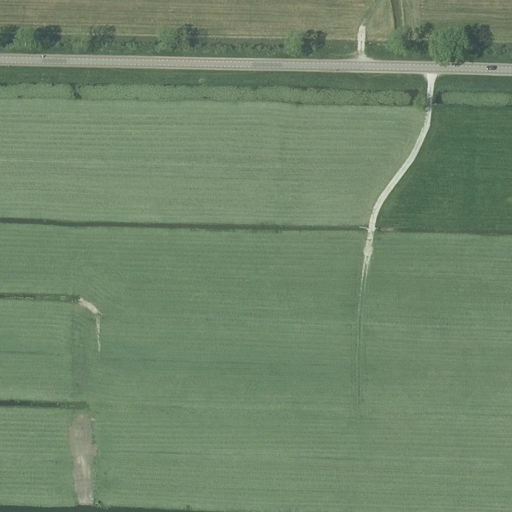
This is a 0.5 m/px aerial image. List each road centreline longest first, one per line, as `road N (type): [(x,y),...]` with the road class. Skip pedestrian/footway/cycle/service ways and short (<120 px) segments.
road 1 (track): [(511,483),(502,459),(378,429),(358,409),(375,209),(427,121),(431,67)]
road 2 (tertiary): [(0,58),(511,69)]
